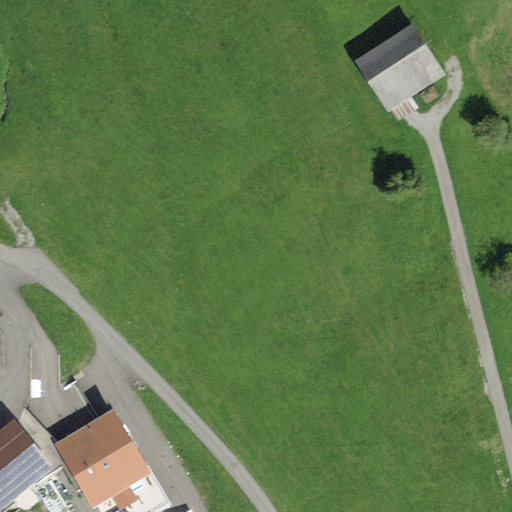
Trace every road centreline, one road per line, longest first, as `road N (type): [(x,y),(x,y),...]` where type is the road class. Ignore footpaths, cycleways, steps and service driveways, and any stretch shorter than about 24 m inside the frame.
road 1 (residential): [(266,511),(213,441),(92,319),(35,269),(0,253)]
road 2 (track): [(430,130),(511,465)]
road 3 (track): [(430,130),(457,81),(404,0)]
